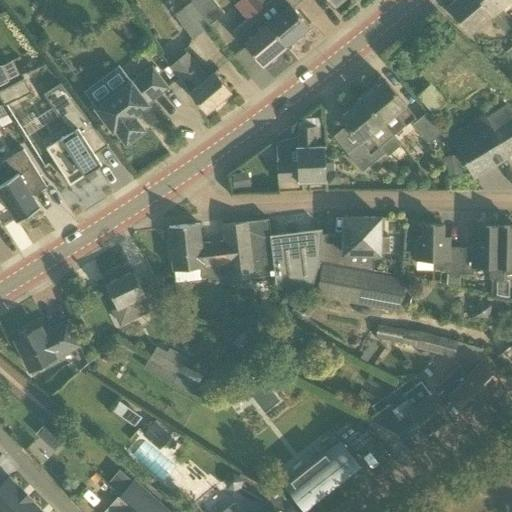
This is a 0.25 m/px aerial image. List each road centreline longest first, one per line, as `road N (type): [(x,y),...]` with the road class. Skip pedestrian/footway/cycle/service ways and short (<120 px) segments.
road 1 (residential): [(511,205),(204,202),(182,175)]
road 2 (secondary): [(182,175),(412,0)]
road 3 (secondary): [(0,291),(182,175)]
road 4 (residential): [(353,511),(511,397)]
